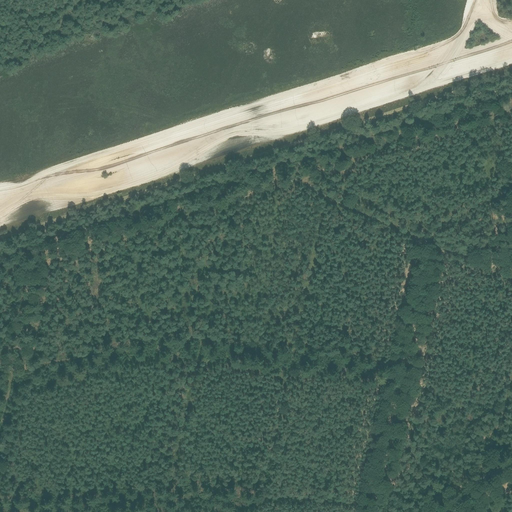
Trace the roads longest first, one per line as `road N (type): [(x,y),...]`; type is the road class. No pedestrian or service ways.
road 1 (track): [(0,430),(33,269),(43,260),(511,112)]
road 2 (track): [(511,190),(425,239),(299,178)]
